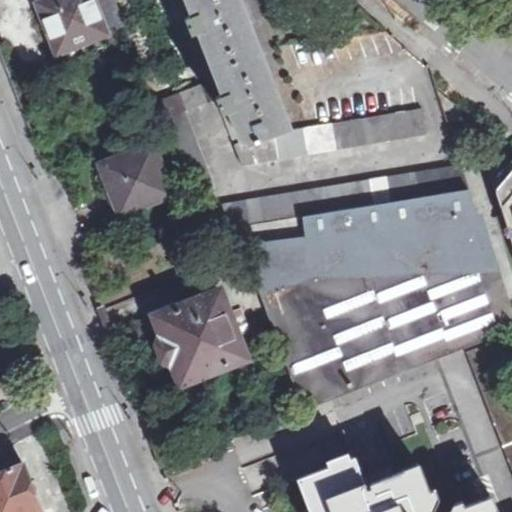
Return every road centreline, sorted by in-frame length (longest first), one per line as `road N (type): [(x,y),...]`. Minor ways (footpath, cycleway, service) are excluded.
road 1 (secondary): [(85,388),(0,169)]
road 2 (secondary): [(134,511),(85,388)]
